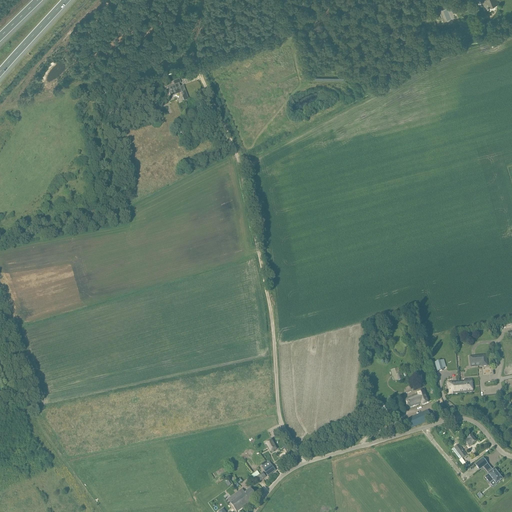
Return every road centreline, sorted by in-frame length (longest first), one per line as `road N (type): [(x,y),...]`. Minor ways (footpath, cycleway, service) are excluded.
road 1 (track): [(306,462),(281,423),(271,317),(239,161),(193,58)]
road 2 (unclassified): [(253,511),(281,476),(306,462),(451,419),(475,422),(511,456)]
